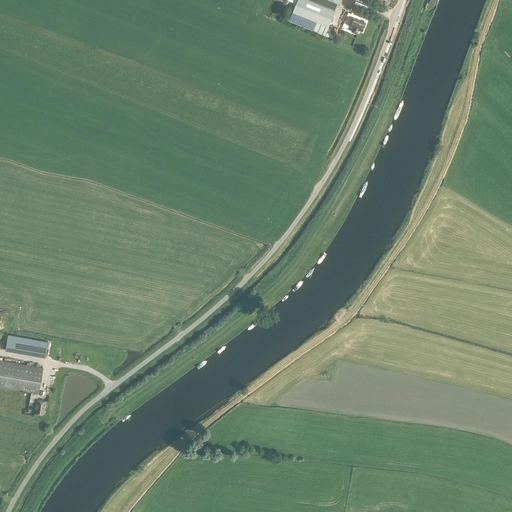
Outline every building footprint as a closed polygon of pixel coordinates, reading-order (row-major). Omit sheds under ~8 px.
[(297,0),(289,20),(325,34),(335,9),(313,0),(297,0)] [(313,0),(335,9),(338,0),(313,0)] [(359,30),(362,31),(366,23),(353,18),(350,26),(353,28),(352,31),(357,34),(359,30)] [(8,335),(5,349),(45,357),(47,342),(8,335)] [(30,400),(36,401),(34,412),(43,413),(45,401),(37,399),(43,367),(0,359),(0,386),(31,392),(30,400)]
